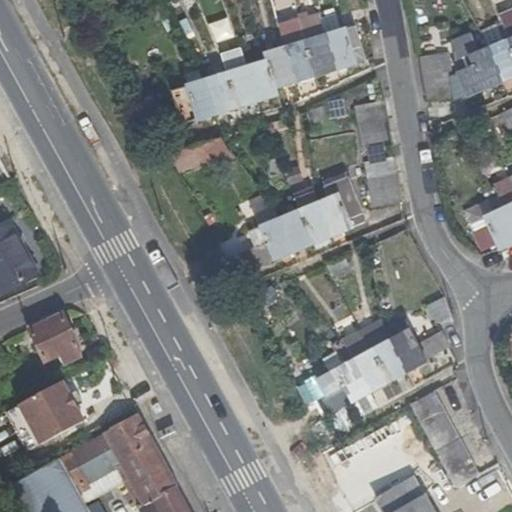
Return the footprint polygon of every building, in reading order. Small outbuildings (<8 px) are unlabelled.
[(108,0),(116,13),(137,0),(108,0)] [(511,12),(501,17),(502,20),(511,42),(511,12)] [(339,13),(322,17),(327,34),(344,29),(339,13)] [(301,21),(307,41),(317,74),(327,71),(337,68),(327,34),(322,17),(321,15),(301,21)] [(231,18),(212,24),(219,44),(238,37),(231,18)] [(511,42),(502,20),(483,29),(492,48),(506,80),(511,77),(511,42)] [(344,29),(327,34),(337,68),(365,59),(355,25),(344,29)] [(467,97),(506,80),(492,48),(480,53),(473,38),(452,46),(459,74),(458,75),(467,97)] [(305,78),(317,74),(307,41),(287,47),(297,81),(305,78)] [(287,47),(265,54),(268,61),(276,88),(286,84),(297,81),(287,47)] [(424,73),(451,68),(447,52),(421,58),(424,73)] [(227,74),(247,67),(243,55),(223,63),(227,74)] [(279,95),(276,88),(268,61),(247,67),(258,101),(265,99),(279,95)] [(245,105),(258,101),(247,67),(227,74),(237,108),(245,105)] [(424,73),(427,88),(454,82),(453,76),(451,68),(424,73)] [(227,111),(237,108),(227,74),(206,80),(217,114),(227,111)] [(458,75),(453,76),(454,82),(457,97),(458,101),(467,97),(458,75)] [(185,124),(217,114),(206,80),(172,92),(182,125),(185,124)] [(457,97),(454,82),(427,88),(430,102),(457,97)] [(383,101),(355,106),(357,119),(385,114),(383,101)] [(324,117),(320,105),(309,110),(313,121),(324,117)] [(511,130),(511,109),(498,115),(509,132),(511,130)] [(387,130),(385,114),(357,119),(360,136),(387,130)] [(390,144),(387,130),(360,136),(362,149),(390,144)] [(196,146),(205,162),(232,154),(221,138),(196,146)] [(205,162),(196,146),(170,154),(178,169),(205,162)] [(392,158),(364,162),(366,175),(394,170),(392,158)] [(270,185),(284,180),(276,161),(263,166),(270,185)] [(397,186),(394,170),(366,175),(368,190),(397,186)] [(331,200),(317,205),(331,238),(348,230),(365,223),(343,171),(324,179),(331,200)] [(499,199),(503,209),(511,227),(511,180),(492,189),(493,190),(499,199)] [(400,201),(397,186),(368,190),(371,206),(400,201)] [(322,242),(331,238),(317,205),(312,192),(292,199),(298,214),(313,246),(322,242)] [(489,228),(484,217),(495,212),(489,200),(466,211),(477,234),(489,228)] [(251,210),(260,230),(277,223),(268,202),(251,210)] [(495,212),(484,217),(489,228),(499,249),(511,242),(511,227),(503,209),(495,212)] [(304,249),(313,246),(298,214),(280,221),(293,254),(304,249)] [(263,267),(293,254),(280,221),(277,223),(260,230),(249,235),(255,252),(240,258),(246,274),(263,267)] [(0,295),(38,275),(8,223),(0,227),(0,295)] [(276,286),(248,298),(263,324),(288,314),(276,286)] [(447,300),(432,303),(436,321),(451,317),(447,300)] [(61,367),(80,358),(60,315),(29,330),(44,363),(57,357),(61,367)] [(402,332),(391,339),(408,370),(417,365),(426,360),(425,358),(448,345),(441,331),(417,343),(405,320),(397,324),(402,332)] [(385,329),(366,339),(372,350),(391,339),(385,329)] [(354,360),(372,350),(366,339),(348,350),(354,360)] [(391,339),(372,350),(389,381),(399,376),(408,370),(391,339)] [(379,387),(389,381),(372,350),(354,360),(371,391),(379,387)] [(341,409),(371,391),(354,360),(318,381),(326,395),(318,400),(327,417),(341,409)] [(65,380),(15,409),(38,448),(81,423),(74,410),(81,406),(65,380)] [(470,479),(425,397),(401,409),(446,492),(470,479)] [(113,471),(136,511),(185,511),(163,474),(140,433),(132,419),(0,494),(0,498),(7,511),(81,511),(61,477),(65,475),(72,489),(80,486),(82,489),(113,471)] [(419,511),(404,484),(367,503),(372,511),(419,511)]
